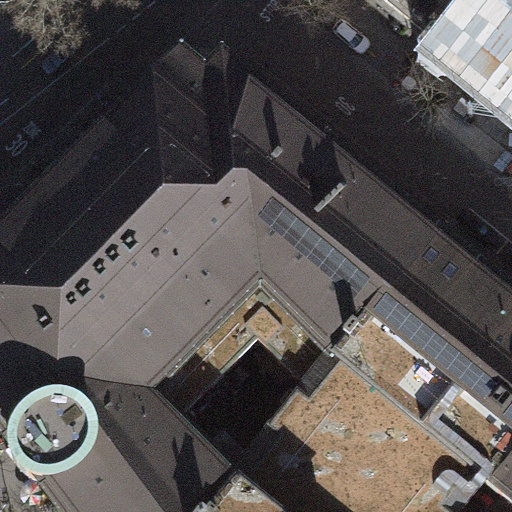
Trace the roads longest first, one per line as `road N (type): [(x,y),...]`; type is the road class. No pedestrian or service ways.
road 1 (residential): [(232,0),(511,225)]
road 2 (residential): [(0,116),(130,0)]
